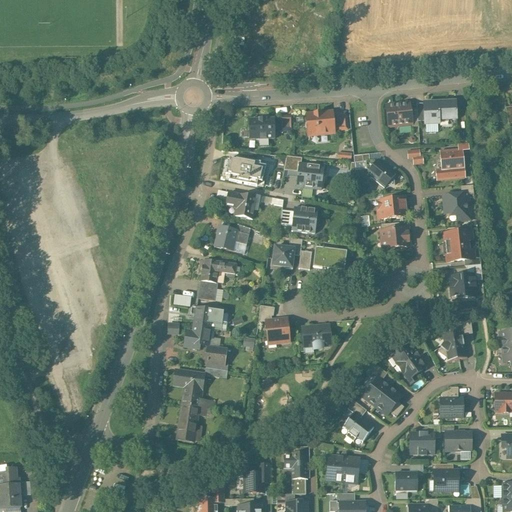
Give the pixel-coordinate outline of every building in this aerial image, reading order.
[(456,103),(437,104),(438,122),(456,121),(456,103)] [(437,104),(423,105),(424,122),(425,126),(439,126),(438,122),(437,104)] [(404,105),(386,107),(389,128),(410,125),(411,125),(409,110),(409,109),(404,105)] [(423,105),(416,105),(416,110),(417,123),(424,122),(423,105)] [(416,110),(409,110),(411,125),(410,125),(411,128),(418,128),(417,123),(416,110)] [(332,113),(306,116),(308,137),(334,135),(334,132),(332,115),(332,113)] [(345,114),(332,115),(334,132),(347,131),(345,114)] [(292,118),(279,118),(280,132),(292,132),(292,118)] [(273,120),(250,121),(251,141),(274,140),(273,120)] [(458,152),(439,154),(441,171),(441,173),(457,171),(464,170),(462,152),(462,151),(458,152)] [(351,156),(337,154),(336,162),(350,164),(351,156)] [(410,155),(411,166),(423,165),(422,154),(410,155)] [(369,156),(354,157),(354,164),(365,163),(370,162),(369,156)] [(283,171),(298,173),(299,165),(301,165),(302,159),(286,157),(283,171)] [(229,159),(225,176),(230,177),(229,182),(241,184),(242,183),(244,183),(244,185),(256,187),(257,182),(262,183),(265,167),(260,166),(260,164),(234,159),(234,160),(229,159)] [(384,169),(376,162),(375,163),(373,162),(370,162),(365,163),(366,171),(368,172),(366,175),(384,190),(386,187),(394,186),(393,178),(396,176),(386,168),(384,169)] [(299,165),(298,173),(296,189),(320,191),(323,168),(301,165),(299,165)] [(457,171),(441,173),(441,171),(435,172),(436,182),(458,180),(457,171)] [(83,179),(82,200),(106,201),(106,190),(104,190),(105,180),(83,179)] [(473,187),(460,188),(461,196),(467,195),(468,196),(473,195),(473,187)] [(255,200),(228,194),(225,208),(235,210),(234,217),(251,221),(255,200)] [(461,196),(443,198),(445,215),(460,214),(461,222),(470,221),(468,196),(467,195),(461,196)] [(282,207),(283,201),(263,197),(262,203),(282,207)] [(404,200),(378,203),(379,212),(377,212),(378,221),(406,218),(404,200)] [(315,235),(318,211),(294,209),(292,220),(292,228),(291,232),(315,235)] [(292,228),(292,220),(289,220),(290,213),(281,212),(280,226),(292,228)] [(251,221),(234,217),(233,224),(237,225),(250,230),(256,232),(258,223),(251,221)] [(250,230),(237,225),(235,231),(220,228),(215,248),(231,252),(233,243),(246,246),(250,230)] [(407,230),(381,232),(382,242),(383,242),(386,244),(387,250),(409,248),(407,230)] [(459,234),(447,236),(448,242),(445,243),(446,256),(449,256),(450,263),(464,261),(474,260),(473,251),(469,252),(467,234),(471,234),(471,233),(459,234)] [(302,241),(290,240),(288,250),(294,250),(293,256),(300,257),(300,252),(302,241)] [(288,250),(275,248),(272,267),(284,268),(283,269),(292,270),(293,262),(292,262),(293,256),(294,250),(288,250)] [(338,251),(315,249),(313,268),(328,270),(329,266),(345,268),(346,259),(337,257),(338,251)] [(311,254),(300,252),(300,257),(298,270),(309,271),(311,254)] [(474,260),(464,261),(464,268),(480,266),(481,266),(480,259),(474,260)] [(236,267),(204,262),(201,283),(217,285),(219,274),(235,276),(236,267)] [(480,266),(466,268),(467,277),(473,276),(474,282),(482,281),(480,266)] [(467,277),(450,278),(451,282),(449,282),(450,288),(455,288),(456,297),(465,296),(465,299),(476,298),(474,282),(473,276),(467,277)] [(201,283),(198,300),(216,303),(219,285),(217,285),(201,283)] [(190,306),(190,297),(173,296),(172,305),(190,306)] [(274,309),(260,307),(258,324),(265,323),(265,322),(271,322),(271,317),(273,317),(274,309)] [(223,312),(196,309),(194,327),(214,330),(226,332),(226,331),(226,324),(222,323),(223,312)] [(287,323),(276,324),(275,321),(271,322),(265,322),(265,323),(267,342),(273,342),(275,345),(276,345),(283,344),(283,342),(283,341),(289,340),(287,323)] [(470,321),(455,324),(455,326),(451,333),(461,331),(462,337),(472,335),(470,321)] [(354,322),(343,323),(344,323),(345,335),(354,322)] [(179,325),(168,325),(167,335),(178,336),(179,325)] [(214,330),(194,327),(193,333),(187,332),(184,348),(199,350),(200,346),(208,347),(210,339),(213,339),(214,332),(214,330)] [(317,328),(311,328),(311,330),(302,331),(304,347),(313,346),(313,349),(322,348),(322,345),(330,345),(328,329),(317,330),(317,328)] [(451,333),(441,334),(441,335),(443,335),(444,344),(443,344),(440,349),(447,354),(449,362),(446,362),(447,363),(467,359),(467,358),(466,359),(463,347),(465,346),(464,345),(463,346),(462,337),(461,331),(451,333)] [(511,331),(501,333),(502,340),(500,340),(502,349),(511,346),(511,331)] [(419,337),(409,339),(421,356),(427,353),(419,337)] [(246,350),(254,351),(255,339),(247,338),(246,350)] [(511,346),(502,349),(503,357),(505,357),(506,363),(510,363),(511,362),(511,346)] [(409,347),(392,358),(397,365),(396,367),(402,375),(403,374),(408,381),(425,369),(417,359),(418,358),(415,353),(414,354),(409,347)] [(227,350),(213,348),(213,351),(206,350),(206,353),(208,353),(208,355),(207,355),(206,363),(225,366),(227,350)] [(387,375),(373,365),(365,375),(376,383),(378,380),(381,382),(387,375)] [(221,371),(205,369),(204,377),(220,379),(221,371)] [(199,375),(175,372),(173,387),(184,388),(182,406),(198,409),(199,401),(200,391),(201,391),(202,384),(198,383),(199,375)] [(376,383),(363,398),(375,408),(390,389),(381,382),(378,380),(376,383)] [(390,389),(375,408),(387,417),(389,414),(397,403),(401,398),(390,389)] [(455,389),(450,389),(450,391),(442,394),(442,400),(456,400),(455,389)] [(511,395),(494,395),(494,413),(501,413),(501,415),(509,415),(509,413),(511,413),(511,395)] [(442,400),(440,400),(440,419),(462,419),(462,400),(456,400),(442,400)] [(213,403),(199,401),(198,409),(212,411),(213,403)] [(366,412),(353,402),(347,410),(353,415),(353,414),(354,415),(360,420),(366,412)] [(404,409),(397,403),(389,414),(396,419),(404,409)] [(198,409),(182,406),(179,424),(196,427),(197,418),(198,409)] [(212,411),(198,409),(197,418),(212,420),(214,411),(212,411)] [(353,415),(342,429),(343,429),(349,433),(347,435),(355,441),(356,439),(362,443),(361,443),(362,444),(373,429),(372,429),(360,420),(354,415),(353,414),(353,415)] [(196,427),(179,424),(177,440),(194,442),(196,427)] [(440,427),(427,427),(427,435),(434,435),(434,440),(440,440),(440,427)] [(427,435),(409,435),(409,456),(417,456),(417,457),(418,457),(418,454),(425,454),(425,457),(426,457),(426,456),(434,456),(434,440),(434,435),(427,435)] [(470,435),(446,435),(446,452),(455,452),(455,453),(461,453),(461,452),(470,452),(470,435)] [(511,436),(502,437),(502,449),(507,449),(507,457),(511,457),(511,436)] [(333,447),(316,443),(316,452),(332,454),(333,447)] [(294,448),(294,454),(283,455),(283,470),(291,470),(291,481),(305,481),(305,469),(309,469),(309,448),(294,448)] [(345,459),(328,458),(327,470),(332,470),(331,483),(342,484),(345,459)] [(359,460),(345,459),(342,484),(356,485),(359,460)] [(270,484),(270,466),(257,466),(257,475),(263,475),(263,484),(270,484)] [(423,466),(409,466),(409,474),(417,474),(417,477),(423,477),(423,466)] [(15,470),(7,471),(6,467),(0,467),(0,487),(0,488),(0,487),(19,486),(19,484),(19,481),(16,481),(15,470)] [(435,472),(434,472),(434,493),(458,493),(458,472),(453,472),(435,472)] [(417,477),(417,474),(409,474),(395,474),(395,482),(394,482),(394,492),(407,492),(407,494),(417,494),(417,477)] [(257,475),(244,475),(244,494),(259,494),(259,493),(262,490),(263,490),(263,484),(263,475),(257,475)] [(306,496),(305,481),(291,481),(292,496),(294,496),(306,496)] [(19,484),(19,486),(20,486),(21,497),(30,496),(30,483),(19,484)] [(511,484),(503,485),(503,492),(501,492),(501,500),(511,499),(511,484)] [(19,486),(0,487),(0,488),(1,501),(0,501),(0,510),(17,509),(19,509),(18,498),(21,498),(21,497),(20,486),(19,486)] [(224,487),(216,487),(216,491),(212,491),(212,500),(217,500),(217,505),(224,505),(224,487)] [(354,495),(336,495),(336,505),(339,505),(339,504),(354,504),(354,495)] [(292,496),(276,496),(276,505),(286,505),(286,504),(294,504),(294,496),(292,496)] [(511,511),(511,499),(501,500),(501,507),(503,507),(502,511),(511,511)] [(212,500),(197,500),(197,511),(217,511),(217,505),(217,500),(212,500)] [(480,511),(480,500),(465,501),(465,507),(470,507),(469,511),(480,511)] [(437,511),(437,501),(425,501),(425,507),(428,507),(427,511),(437,511)]
